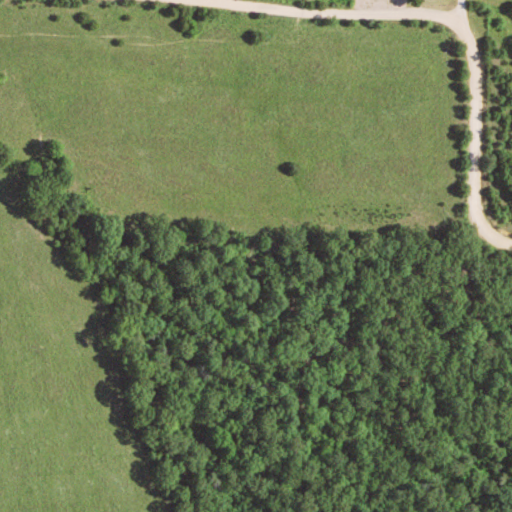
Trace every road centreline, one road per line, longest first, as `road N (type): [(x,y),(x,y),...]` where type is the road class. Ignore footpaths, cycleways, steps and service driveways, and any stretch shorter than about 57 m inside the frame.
road 1 (residential): [(511,243),(483,237),(470,224),(473,104),(469,65),(452,26),(433,17),(191,0)]
road 2 (track): [(492,239),(482,511)]
